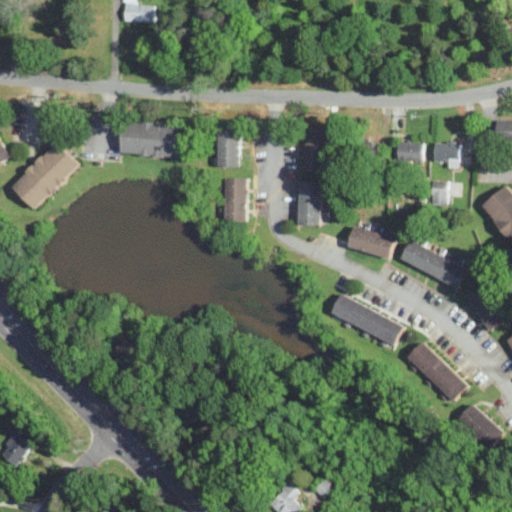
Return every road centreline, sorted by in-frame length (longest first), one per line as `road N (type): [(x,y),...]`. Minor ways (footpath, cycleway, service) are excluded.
road 1 (residential): [(0,76),(405,101),(511,86)]
road 2 (primary): [(199,511),(0,305)]
